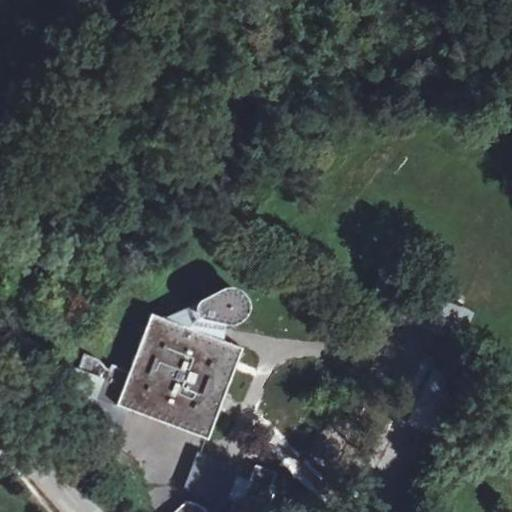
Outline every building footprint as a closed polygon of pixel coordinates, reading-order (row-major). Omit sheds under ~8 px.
[(125,403),(138,408),(213,436),(250,347),(234,341),(240,315),(254,305),(260,299),(261,292),(259,287),(254,283),(246,279),(237,281),(177,315),(161,309),(138,364),(125,360),(122,368),(114,364),(108,351),(96,346),(89,363),(75,358),(64,386),(85,393),(82,401),(94,406),(97,413),(103,419),(110,421),(117,420),(122,418),(119,407),(120,403),(125,403)] [(392,319),(425,334),(443,301),(409,286),(396,280),(378,312),(392,319)] [(484,320),(443,301),(425,334),(467,354),(484,320)] [(132,421),(138,408),(125,403),(120,403),(119,407),(122,418),(132,421)] [(196,484),(232,498),(246,468),(208,453),(196,484)] [(238,501),(234,511),(270,511),(279,489),(274,488),(282,468),(265,461),(259,473),(246,468),(232,498),(238,501)] [(214,511),(209,507),(200,503),(191,500),(190,508),(182,508),(178,511),(214,511)]
